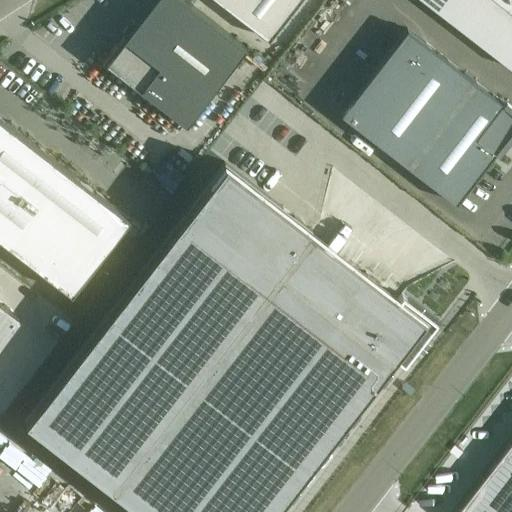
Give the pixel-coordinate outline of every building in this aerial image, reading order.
[(124,34),(103,61),(140,90),(141,89),(186,123),(247,46),(187,0),(153,0),(126,36),(124,34)] [(299,0),(219,0),(270,39),(299,0)] [(511,0),(424,0),(511,67),(511,0)] [(511,107),(408,28),(343,112),(458,201),(511,130),(511,107)] [(0,236),(72,293),(131,218),(0,116),(0,236)] [(225,161),(25,419),(144,511),(273,511),(395,355),(405,363),(438,320),(403,293),(400,297),(371,334),(284,266),(313,229),(225,161)] [(155,229),(169,209),(160,203),(146,222),(155,229)] [(125,266),(140,244),(130,237),(115,259),(125,266)] [(0,287),(0,378),(43,321),(0,287)] [(511,511),(511,458),(468,511),(511,511)]
